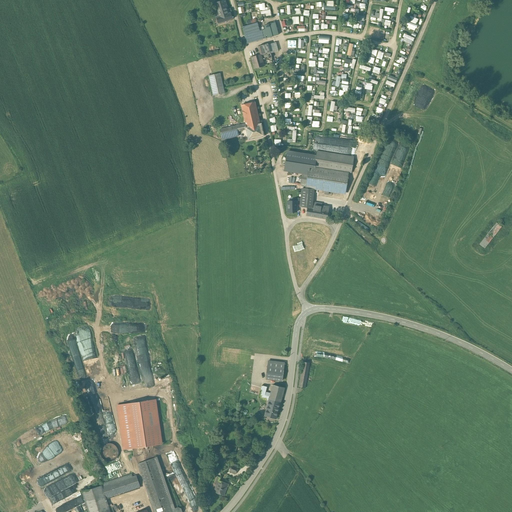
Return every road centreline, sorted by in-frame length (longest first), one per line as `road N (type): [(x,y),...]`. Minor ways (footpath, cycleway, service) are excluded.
road 1 (tertiary): [(225,511),(276,435),(297,324),(308,311),(408,324),(511,370)]
road 2 (track): [(300,297),(435,0)]
road 3 (track): [(232,0),(265,121),(293,280),(308,311)]
road 4 (track): [(407,66),(511,127)]
